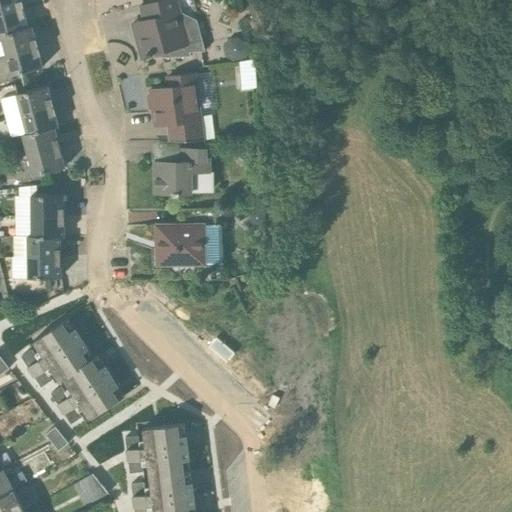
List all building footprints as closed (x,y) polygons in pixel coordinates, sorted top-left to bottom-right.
[(0,0),(0,15),(23,9),(20,0),(0,0)] [(142,57),(153,54),(154,58),(191,56),(190,52),(205,51),(198,20),(182,13),(178,0),(161,0),(141,5),(145,21),(140,22),(143,34),(136,35),(142,57)] [(0,36),(1,37),(1,36),(29,29),(28,28),(23,9),(0,15),(0,36)] [(29,29),(1,36),(1,37),(6,55),(38,47),(32,27),(28,28),(29,29)] [(246,42),(238,37),(229,39),(223,47),(225,56),(233,61),(243,60),(248,52),(246,42)] [(0,82),(0,83),(15,80),(14,75),(43,67),(38,47),(6,55),(0,56),(0,82)] [(240,72),(255,71),(254,59),(239,62),(240,72)] [(171,141),(206,141),(197,72),(166,76),(168,87),(150,90),(154,114),(160,113),(162,125),(168,124),(171,141)] [(21,115),(53,106),(48,86),(16,95),(21,115)] [(6,119),(11,138),(22,135),(22,136),(55,127),(55,128),(59,127),(53,106),(21,115),(11,117),(6,119)] [(60,147),(55,128),(55,127),(22,136),(28,156),(60,147)] [(43,183),(41,174),(65,167),(60,147),(28,156),(33,176),(35,185),(43,183)] [(173,195),(180,195),(180,194),(193,193),(193,173),(212,172),(211,149),(181,149),(181,162),(155,162),(156,193),(173,193),(173,195)] [(31,217),(64,217),(64,195),(31,195),(31,217)] [(157,266),(207,265),(206,223),(216,223),(216,208),(180,209),(180,225),(156,225),(157,266)] [(32,235),(32,237),(60,236),(60,237),(64,237),(64,217),(31,217),(32,235)] [(60,236),(32,237),(32,235),(28,235),(28,257),(61,257),(60,237),(60,236)] [(61,257),(28,257),(28,278),(61,278),(61,257)] [(60,383),(64,380),(95,359),(94,358),(68,319),(33,342),(40,352),(35,355),(32,350),(21,357),(41,387),(52,380),(49,375),(53,373),(60,383)] [(82,417),(79,412),(83,410),(89,419),(125,396),(98,355),(94,358),(95,359),(64,380),(69,389),(65,392),(62,387),(51,394),(71,424),(82,417)] [(3,360),(0,362),(0,376),(9,369),(3,360)] [(147,465),(149,477),(191,471),(185,424),(143,429),(144,441),(139,441),(139,436),(125,437),(130,474),(143,472),(142,466),(147,465)] [(45,435),(52,443),(62,435),(55,427),(45,435)] [(62,435),(52,443),(59,452),(69,444),(62,435)] [(0,470),(0,498),(15,491),(14,490),(15,490),(4,468),(0,470)] [(195,511),(191,471),(149,477),(150,488),(145,488),(144,482),(131,484),(134,511),(195,511)] [(94,475),(81,482),(92,503),(109,494),(94,475)] [(0,511),(24,511),(26,511),(15,491),(0,498),(0,511)]
